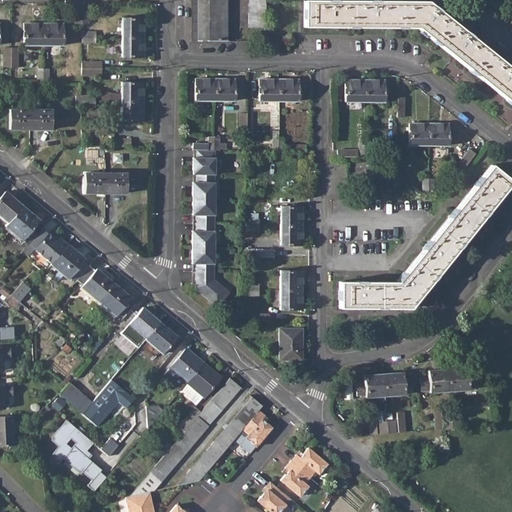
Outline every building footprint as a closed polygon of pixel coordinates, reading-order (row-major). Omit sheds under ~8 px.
[(198,0),(199,41),(227,42),(226,0),(198,0)] [(249,0),(249,29),(265,29),(265,0),(249,0)] [(417,28),(511,103),(511,70),(428,2),(306,2),(306,27),(417,28)] [(122,18),(121,38),(144,38),(144,18),(122,18)] [(24,45),(44,45),(44,24),(24,24),(24,45)] [(44,45),(62,46),(63,24),(44,24),(44,45)] [(121,57),(143,57),(144,38),(121,38),(121,57)] [(196,100),(214,100),(215,78),(196,78),(196,100)] [(214,100),(235,100),(235,79),(215,78),(214,100)] [(260,100),(279,101),(280,79),(260,79),(260,100)] [(279,101),(299,101),(299,79),(280,79),(279,101)] [(345,101),(364,101),(365,80),(345,80),(345,101)] [(364,101),(384,102),(384,80),(365,80),(364,101)] [(120,103),(142,103),(142,83),(120,82),(120,103)] [(120,121),(142,122),(142,103),(120,103),(120,121)] [(10,110),(9,130),(30,130),(30,110),(10,110)] [(30,110),(30,130),(51,130),(52,110),(30,110)] [(408,146),(428,146),(428,124),(409,124),(408,146)] [(428,146),(448,147),(448,125),(428,124),(428,146)] [(197,150),(208,150),(208,151),(213,151),(213,138),(208,138),(208,144),(193,144),(193,150),(197,150)] [(196,175),(215,175),(215,151),(213,151),(208,151),(208,150),(197,150),(197,157),(193,157),(193,174),(196,175)] [(457,167),(462,171),(474,155),(469,151),(457,167)] [(340,307),(409,309),(511,182),(491,166),(398,283),(340,282),(340,307)] [(353,167),(354,174),(366,172),(365,166),(353,167)] [(83,175),(83,193),(104,192),(103,174),(83,175)] [(103,174),(104,192),(125,192),(125,174),(103,174)] [(192,182),(192,196),(215,197),(215,180),(215,175),(196,175),(196,182),(192,182)] [(0,196),(0,216),(7,223),(21,206),(4,191),(0,196)] [(192,197),(192,215),(196,216),(196,223),(214,223),(215,198),(192,197)] [(4,226),(21,240),(38,220),(21,206),(7,223),(4,226)] [(281,206),(280,225),(302,226),(302,206),(281,206)] [(192,247),(214,247),(214,223),(196,223),(196,230),(192,230),(192,247)] [(280,225),(280,245),(302,245),(302,226),(280,225)] [(67,244),(60,239),(56,235),(53,238),(47,233),(33,248),(51,263),(67,244)] [(51,263),(50,264),(68,279),(69,277),(74,281),(76,280),(87,266),(83,261),(84,259),(67,244),(51,263)] [(192,247),(191,263),(196,263),(195,272),(214,272),(214,247),(192,247)] [(274,249),(264,248),(264,256),(274,257),(274,249)] [(98,302),(113,284),(95,268),(94,270),(88,265),(87,266),(76,280),(82,285),(80,287),(98,302)] [(280,270),(280,291),(301,290),(302,270),(280,270)] [(195,290),(216,307),(228,292),(214,279),(214,272),(195,272),(195,280),(198,279),(199,283),(196,283),(195,285),(195,290)] [(17,303),(28,290),(20,284),(9,297),(17,303)] [(98,302),(115,316),(129,298),(113,284),(98,302)] [(280,291),(280,309),(301,309),(301,290),(280,291)] [(128,324),(145,338),(159,322),(141,308),(128,324)] [(144,339),(161,354),(175,336),(159,322),(145,338),(144,339)] [(279,358),(302,359),(301,329),(279,328),(279,358)] [(445,336),(458,349),(463,345),(450,331),(445,336)] [(51,343),(58,348),(63,342),(57,336),(51,343)] [(0,370),(3,370),(2,359),(11,358),(10,347),(0,347),(0,370)] [(203,363),(186,348),(164,374),(172,381),(170,384),(179,392),(186,383),(203,363)] [(202,397),(203,398),(220,378),(203,363),(186,383),(202,397)] [(448,371),(449,393),(468,392),(468,390),(476,389),(476,376),(468,377),(467,370),(448,371)] [(429,392),(430,394),(449,393),(448,371),(428,372),(428,379),(421,380),(422,393),(429,392)] [(384,375),(385,397),(403,396),(403,394),(411,393),(411,381),(402,381),(402,374),(384,375)] [(365,396),(365,398),(385,397),(384,375),(364,376),(364,383),(356,384),(356,396),(365,396)] [(90,403),(81,414),(95,426),(116,401),(125,408),(132,399),(109,380),(90,403)] [(179,392),(195,406),(202,397),(186,383),(179,392)] [(58,395),(81,414),(90,403),(67,384),(58,395)] [(0,409),(5,409),(5,397),(13,397),(13,385),(0,385),(0,409)] [(161,405),(146,406),(148,424),(163,422),(161,405)] [(179,426),(184,431),(187,428),(200,412),(195,408),(179,426)] [(434,411),(435,429),(442,429),(441,410),(434,411)] [(255,447),(272,428),(266,424),(262,421),(265,417),(259,411),(242,430),(249,436),(246,440),(255,447)] [(395,413),(397,433),(404,432),(402,412),(395,413)] [(368,415),(369,435),(376,435),(374,415),(368,415)] [(0,446),(16,445),(14,416),(0,417),(0,446)] [(443,417),(444,429),(452,428),(451,416),(443,417)] [(95,465),(87,458),(90,454),(86,451),(92,443),(65,420),(50,438),(52,439),(51,440),(58,447),(52,454),(60,462),(62,459),(80,474),(82,472),(86,476),(93,467),(95,465)] [(378,423),(378,434),(387,434),(387,422),(378,423)] [(109,438),(100,449),(108,456),(118,445),(109,438)] [(327,466),(308,450),(303,456),(300,460),(297,457),(291,463),(310,479),(316,473),(318,476),(327,466)] [(289,472),(286,476),(281,482),(299,497),(307,488),(304,485),(310,479),(291,463),(286,469),(289,472)] [(86,476),(91,480),(99,472),(93,467),(86,476)] [(105,477),(99,472),(91,480),(87,486),(93,491),(105,477)] [(149,473),(129,496),(149,492),(154,490),(161,483),(149,473)] [(258,502),(269,511),(286,511),(289,509),(285,506),(290,499),(271,482),(265,489),(267,491),(264,494),(258,502)] [(153,511),(149,492),(129,496),(126,497),(128,511),(153,511)]
